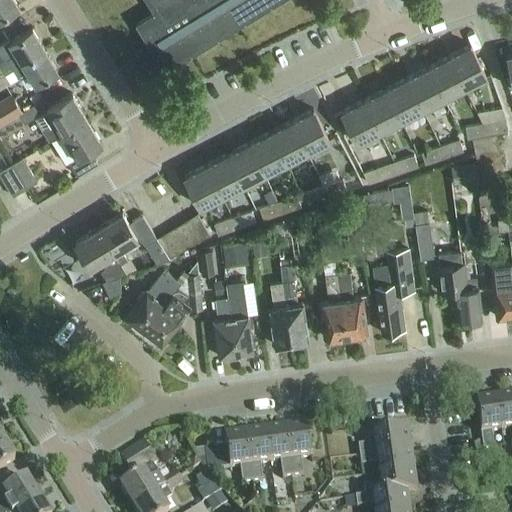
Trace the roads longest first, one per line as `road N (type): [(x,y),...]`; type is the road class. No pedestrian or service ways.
road 1 (residential): [(427,370),(155,410)]
road 2 (residential): [(387,36),(266,91),(156,155)]
road 3 (residential): [(491,511),(490,504),(446,505),(427,370)]
road 4 (residential): [(156,155),(0,249)]
road 5 (residential): [(156,155),(61,0)]
road 6 (residential): [(155,410),(150,368),(61,293)]
road 7 (residential): [(63,467),(0,363)]
